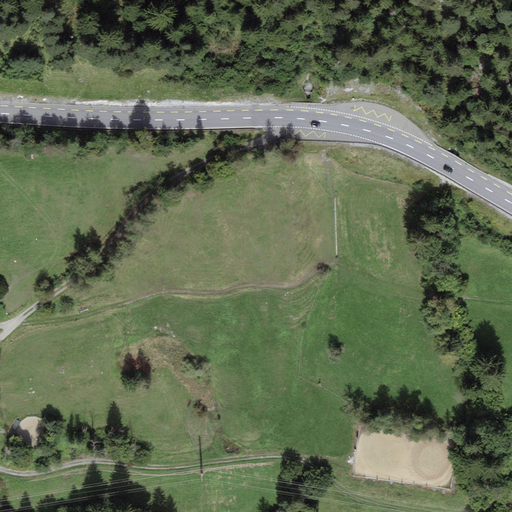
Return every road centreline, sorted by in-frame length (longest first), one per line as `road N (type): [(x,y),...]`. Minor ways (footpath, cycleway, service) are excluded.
road 1 (primary): [(511,203),(393,138),(346,125),(0,113)]
road 2 (track): [(0,470),(291,457),(356,494),(432,511)]
road 3 (track): [(293,118),(142,196),(111,252),(0,337)]
